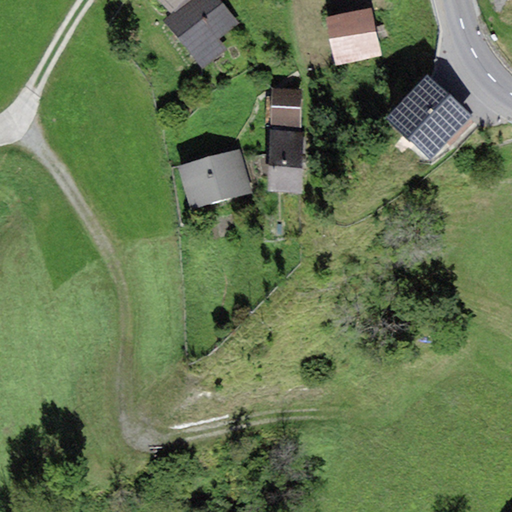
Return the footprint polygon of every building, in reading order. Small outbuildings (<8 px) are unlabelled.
[(155,0),(170,15),(190,0),(155,0)] [(218,39),(239,24),(219,0),(190,0),(170,15),(163,20),(201,69),(226,51),(218,39)] [(325,19),(335,66),(382,56),(372,9),(325,19)] [(472,118),(427,77),(387,120),(433,161),(472,118)] [(271,130),(300,131),(301,92),(272,90),(271,130)] [(271,130),(268,130),(267,167),(304,168),(305,131),(300,131),(271,130)] [(239,150),(177,166),(189,210),(250,194),(239,150)]
